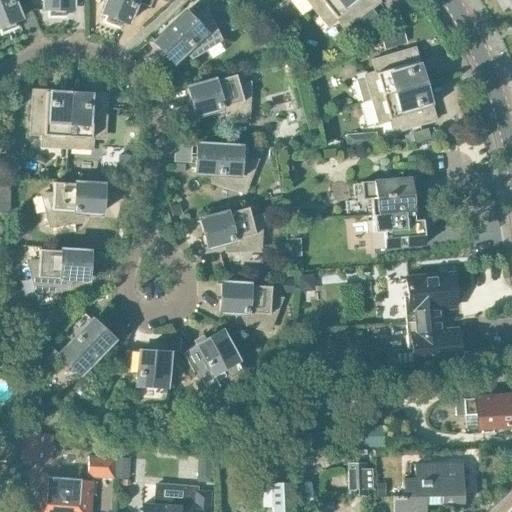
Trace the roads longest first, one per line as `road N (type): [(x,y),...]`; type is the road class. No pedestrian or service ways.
road 1 (residential): [(151,246),(147,94),(112,62),(69,57),(22,66),(0,93)]
road 2 (residential): [(151,246),(187,276),(186,297),(158,313),(134,304),(133,266)]
road 3 (secondary): [(511,141),(465,19),(450,0)]
